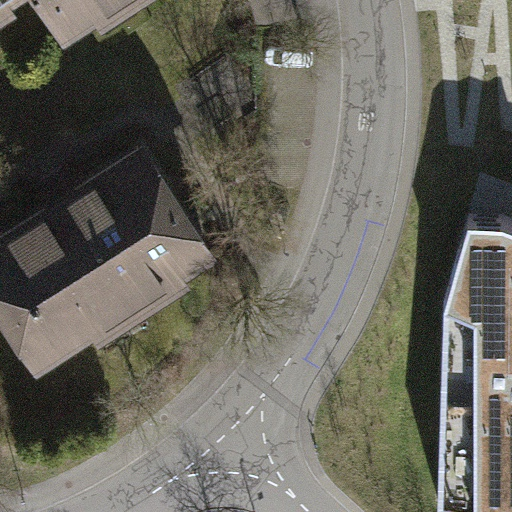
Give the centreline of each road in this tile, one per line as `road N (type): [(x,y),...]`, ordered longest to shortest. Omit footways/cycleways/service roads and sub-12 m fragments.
road 1 (residential): [(234,445),(340,297),(373,149),(374,0)]
road 2 (residential): [(121,511),(234,445)]
